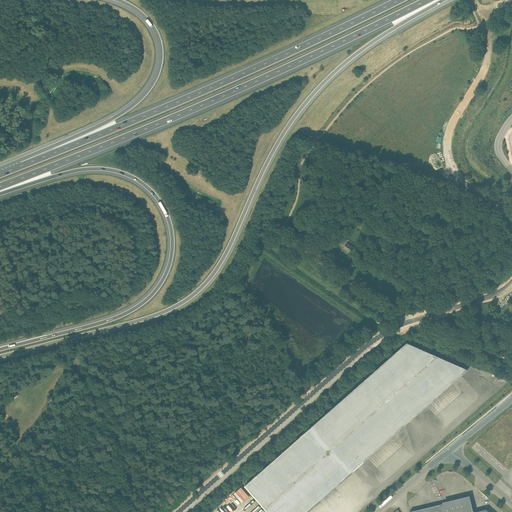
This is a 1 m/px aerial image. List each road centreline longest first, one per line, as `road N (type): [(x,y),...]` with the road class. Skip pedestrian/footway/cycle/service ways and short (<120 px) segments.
road 1 (motorway): [(0,356),(162,313),(208,284),(277,151),(320,88),(356,54),(444,0)]
road 2 (motorway): [(0,185),(155,126),(426,0)]
road 3 (motorway): [(0,191),(82,170),(118,171),(156,194),(173,242),(166,276),(137,308),(0,348)]
road 4 (motorway): [(398,0),(21,165)]
road 5 (tertiary): [(403,324),(367,343),(179,511)]
road 6 (motorway): [(119,0),(158,39),(154,80),(131,107),(21,165)]
road 7 (tertiary): [(511,217),(461,180),(448,157),(449,128),(488,54),(481,14)]
road 8 (unclassified): [(403,324),(283,236)]
